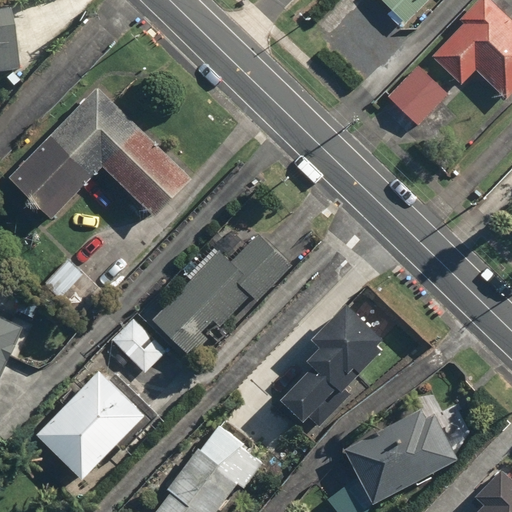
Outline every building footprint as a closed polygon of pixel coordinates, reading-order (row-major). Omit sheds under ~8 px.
[(382,0),(408,24),(431,0),(382,0)] [(502,101),(511,91),(511,17),(493,0),(479,0),(477,3),(473,0),(466,0),(452,15),(459,22),(427,54),(455,81),(467,67),(502,101)] [(415,65),(386,96),(413,122),(443,91),(415,65)] [(94,98),(16,179),(51,213),(129,132),(94,98)] [(143,131),(103,172),(154,221),(194,180),(143,131)] [(243,223),(150,319),(200,367),(293,271),(243,223)] [(82,276),(63,259),(44,280),(63,297),(82,276)] [(384,352),(343,306),(305,341),(316,352),(301,366),(308,375),(277,403),(297,426),(333,393),(336,396),(384,352)] [(0,316),(0,382),(22,325),(0,316)] [(166,356),(131,320),(112,338),(148,374),(166,356)] [(99,376),(36,441),(84,486),(147,421),(99,376)] [(426,407),(340,451),(370,509),(456,465),(426,407)] [(219,435),(160,511),(220,511),(257,464),(219,435)] [(511,511),(511,486),(497,473),(471,500),(484,511),(511,511)]
